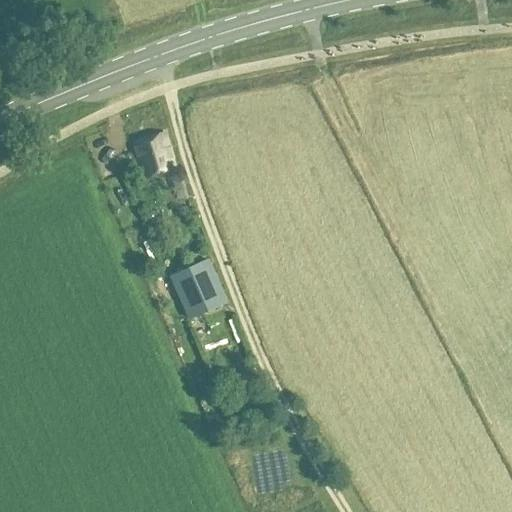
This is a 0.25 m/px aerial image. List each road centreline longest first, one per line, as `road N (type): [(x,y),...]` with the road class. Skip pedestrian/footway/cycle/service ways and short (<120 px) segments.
road 1 (unclassified): [(352,511),(251,340),(155,54)]
road 2 (secondary): [(155,54),(340,0)]
road 3 (secondary): [(0,117),(155,54)]
